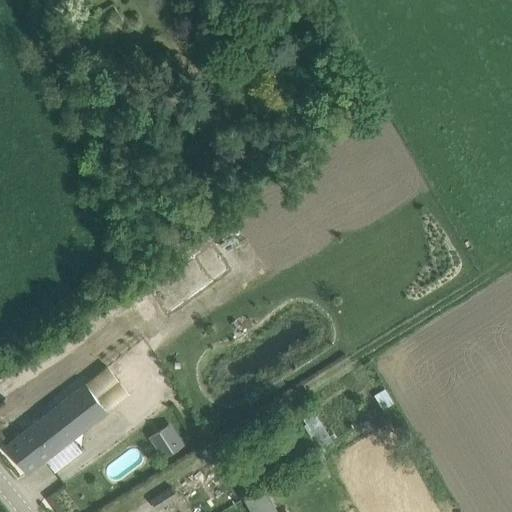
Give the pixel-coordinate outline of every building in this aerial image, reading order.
[(90,19),(102,39),(122,27),(121,24),(126,21),(115,3),(90,19)] [(88,347),(99,365),(130,346),(119,328),(88,347)] [(368,363),(359,368),(363,376),(372,370),(368,363)] [(32,425),(6,445),(28,473),(109,410),(108,410),(87,382),(76,368),(21,411),(32,425)] [(358,407),(349,412),(357,426),(366,421),(358,407)] [(323,423),(311,430),(322,447),(338,436),(331,426),(327,428),(323,423)] [(170,443),(159,450),(163,457),(174,450),(170,443)] [(173,486),(153,499),(159,508),(179,496),(173,486)]
